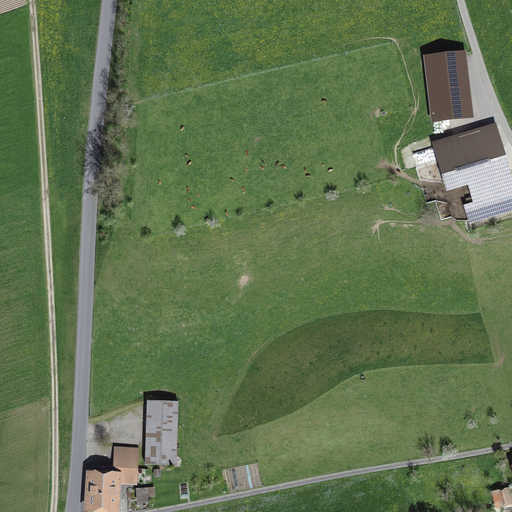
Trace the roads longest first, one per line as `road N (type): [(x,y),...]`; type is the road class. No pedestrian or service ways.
road 1 (residential): [(111,0),(73,511)]
road 2 (track): [(29,0),(47,207),(53,511)]
road 3 (track): [(153,511),(511,445)]
road 4 (unclassified): [(461,0),(511,140)]
